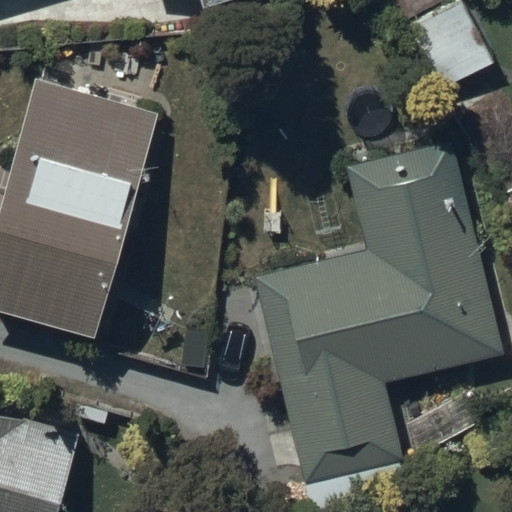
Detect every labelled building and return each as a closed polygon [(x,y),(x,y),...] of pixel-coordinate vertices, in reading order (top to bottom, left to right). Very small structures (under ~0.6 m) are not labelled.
[(195,0),(198,8),(227,0),(195,0)] [(505,88),(462,0),(395,0),(450,114),(505,88)] [(0,305),(92,331),(154,108),(31,74),(0,184),(0,305)] [(364,243),(253,271),(313,511),(406,488),(379,380),(502,350),(449,136),(344,162),(364,243)] [(52,511),(76,433),(0,411),(0,511),(52,511)]
